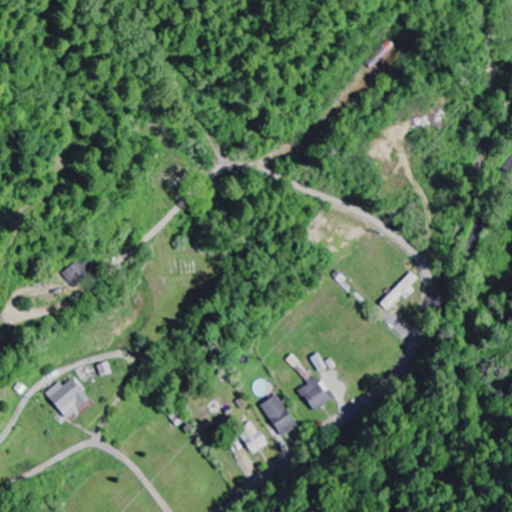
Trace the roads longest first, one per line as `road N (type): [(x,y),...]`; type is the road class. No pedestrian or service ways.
road 1 (residential): [(429,301),(418,256),(381,224),(283,179),(240,169),(216,180),(103,294),(48,324),(17,321)]
road 2 (residential): [(226,511),(384,390),(407,360),(429,301)]
road 3 (residential): [(429,301),(457,279),(511,166)]
